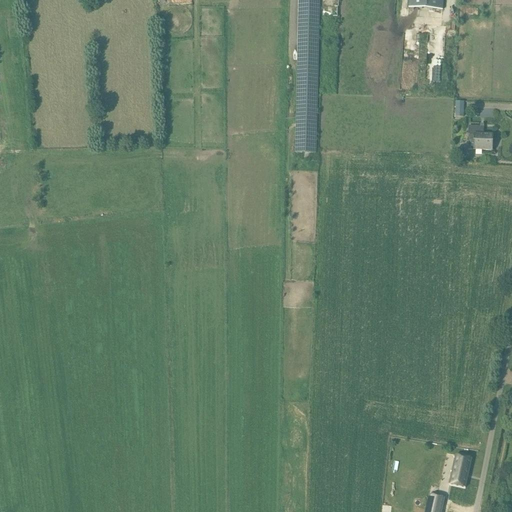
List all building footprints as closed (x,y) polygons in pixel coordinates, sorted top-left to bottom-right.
[(319,0),(297,0),(295,153),(316,154),(319,0)] [(443,0),(409,0),(409,8),(443,11),(443,0)] [(480,127),(468,126),(467,150),(492,151),(492,136),(480,135),(480,127)] [(456,455),(449,485),(465,488),(472,459),(456,455)] [(418,471),(404,468),(400,485),(414,489),(418,471)] [(429,495),(425,511),(441,511),(445,498),(429,495)] [(414,511),(422,511),(425,501),(413,498),(409,511),(414,511)]
